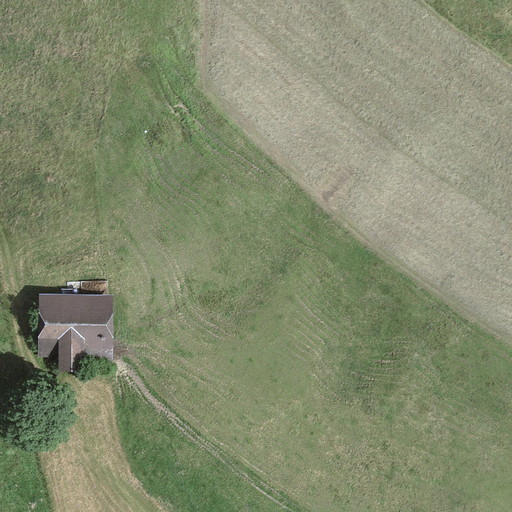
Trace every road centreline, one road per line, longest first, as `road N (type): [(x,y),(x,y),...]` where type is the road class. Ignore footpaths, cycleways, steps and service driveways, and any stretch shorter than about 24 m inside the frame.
road 1 (track): [(0,403),(53,397),(114,414),(204,511)]
road 2 (track): [(0,263),(18,330),(53,397)]
